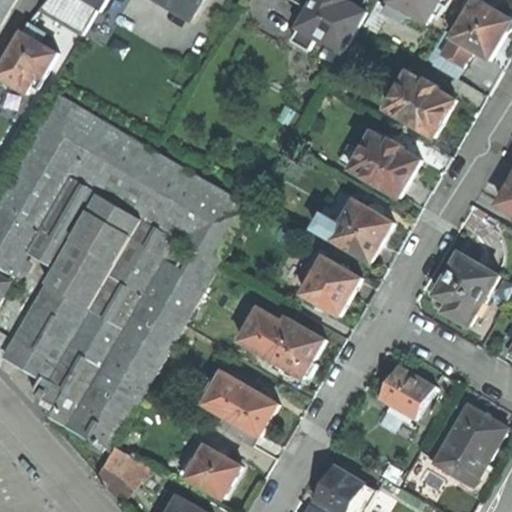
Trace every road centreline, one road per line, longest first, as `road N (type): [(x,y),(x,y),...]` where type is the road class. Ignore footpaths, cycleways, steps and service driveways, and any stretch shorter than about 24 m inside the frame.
road 1 (residential): [(389,313),(511,98)]
road 2 (residential): [(277,511),(389,313)]
road 3 (residential): [(0,397),(104,511)]
road 4 (residential): [(389,313),(511,386)]
